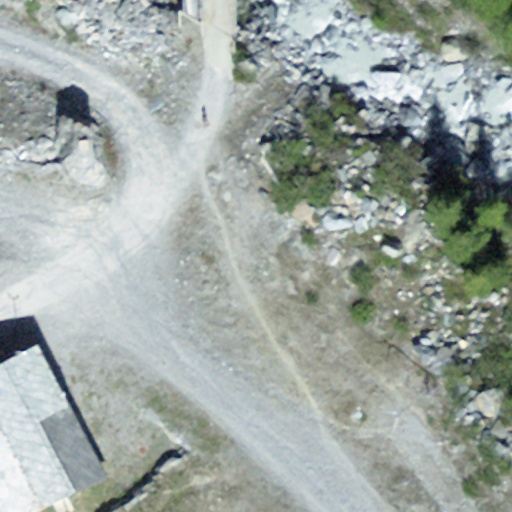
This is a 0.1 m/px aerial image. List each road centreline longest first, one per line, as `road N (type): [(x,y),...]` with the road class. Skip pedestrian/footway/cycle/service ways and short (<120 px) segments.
road 1 (track): [(352,511),(109,296),(0,294)]
road 2 (track): [(109,296),(209,116),(222,79),(220,0)]
road 3 (track): [(169,189),(78,69),(0,40)]
road 4 (track): [(109,296),(0,240)]
